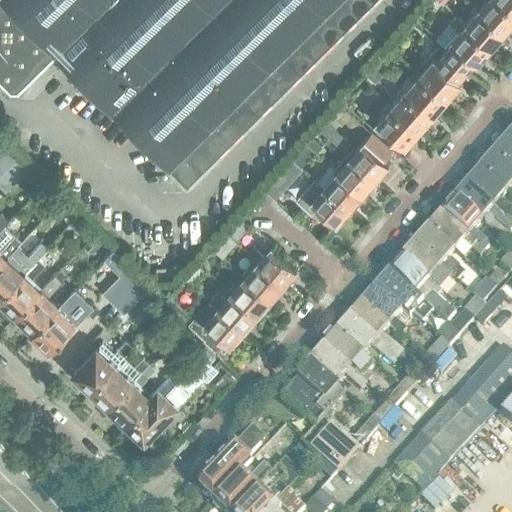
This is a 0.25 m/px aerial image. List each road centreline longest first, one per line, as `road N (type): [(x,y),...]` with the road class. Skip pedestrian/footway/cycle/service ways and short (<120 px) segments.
road 1 (residential): [(147,511),(511,92)]
road 2 (residential): [(144,511),(0,373)]
